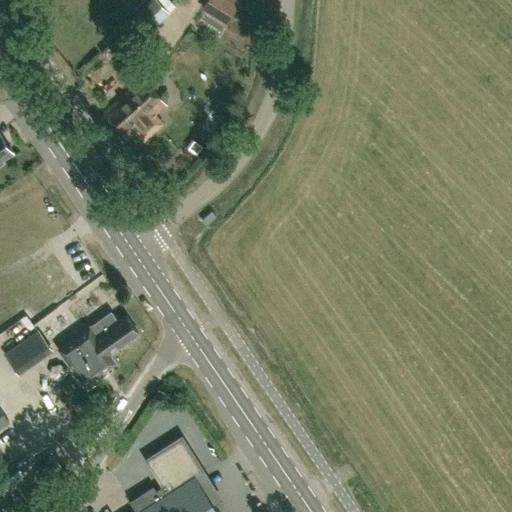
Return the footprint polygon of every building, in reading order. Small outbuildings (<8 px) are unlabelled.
[(147,34),(169,13),(156,0),(150,0),(132,19),(147,34)] [(222,20),(232,4),(225,0),(206,0),(201,7),(222,20)] [(144,140),(156,130),(148,120),(167,104),(143,78),(104,113),(127,139),(136,131),(144,140)] [(0,163),(3,162),(2,160),(13,152),(0,132),(0,163)] [(117,322),(111,313),(91,328),(90,327),(59,349),(84,383),(114,362),(108,353),(137,332),(126,316),(117,322)] [(17,373),(52,349),(37,329),(0,354),(0,363),(7,373),(15,368),(17,373)] [(0,427),(9,421),(0,409),(0,427)] [(217,511),(195,476),(170,492),(165,484),(156,490),(153,486),(142,493),(130,501),(136,511),(217,511)]
